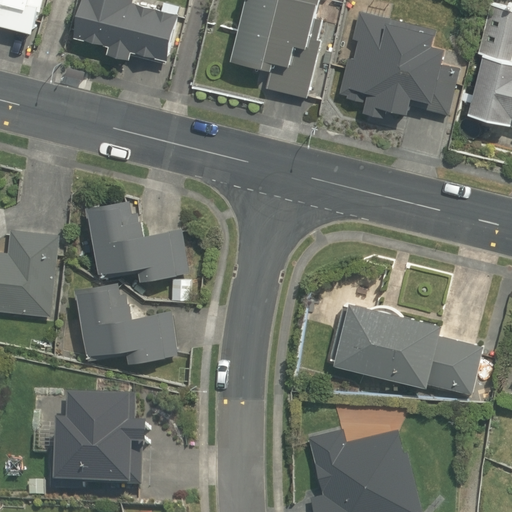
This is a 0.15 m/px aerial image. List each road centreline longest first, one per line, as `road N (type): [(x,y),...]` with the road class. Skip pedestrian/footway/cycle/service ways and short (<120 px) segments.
road 1 (residential): [(270,171),(236,395),(241,511)]
road 2 (residential): [(270,171),(0,97)]
road 3 (residential): [(511,236),(270,171)]
